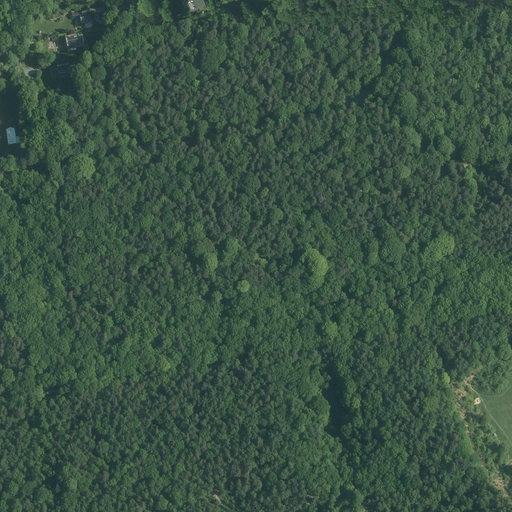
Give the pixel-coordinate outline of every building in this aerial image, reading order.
[(182,0),(185,7),(190,5),(188,0),(193,0),(197,8),(206,5),(203,0),(182,0)] [(89,12),(73,14),(74,19),(81,18),(81,23),(90,22),(89,12)] [(81,36),(68,38),(71,51),(76,50),(76,49),(84,47),(81,36)] [(57,64),(57,68),(52,69),(54,77),(59,76),(59,74),(66,72),(67,76),(73,74),(72,69),(70,70),(68,62),(57,64)] [(20,93),(15,94),(17,99),(18,98),(21,107),(20,108),(21,112),(26,110),(20,93)]
